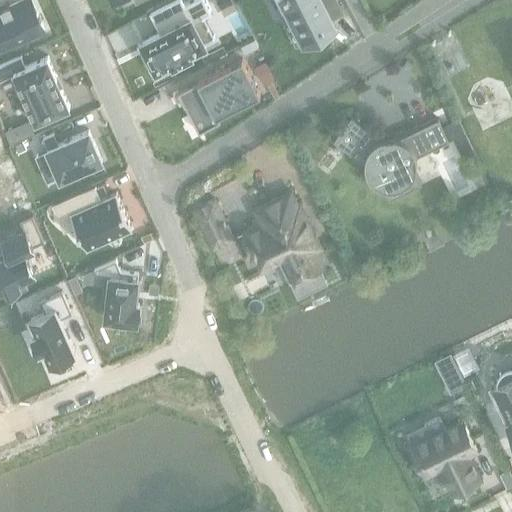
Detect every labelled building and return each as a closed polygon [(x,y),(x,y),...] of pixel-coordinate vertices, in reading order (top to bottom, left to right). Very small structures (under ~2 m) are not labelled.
[(0,48),(44,29),(31,0),(21,0),(8,6),(7,3),(6,4),(6,5),(0,7),(0,48)] [(161,31),(142,41),(156,69),(172,60),(172,61),(173,63),(191,54),(189,51),(205,43),(204,41),(212,36),(213,37),(214,36),(203,14),(210,10),(204,0),(188,0),(184,2),(182,0),(172,0),(150,11),(160,31),(161,31)] [(233,0),(213,0),(218,9),(234,1),(233,0)] [(341,11),(335,0),(276,0),(283,12),(287,10),(302,41),(322,31),(320,27),(333,22),(330,16),(341,11)] [(21,54),(0,63),(0,79),(15,73),(35,118),(35,120),(38,119),(67,106),(70,105),(69,103),(68,103),(62,88),(55,73),(48,58),(49,57),(48,55),(45,56),(26,65),(21,54)] [(218,115),(260,93),(242,57),(178,91),(185,104),(199,131),(220,120),(218,115)] [(417,158),(416,155),(449,140),(438,118),(400,136),(394,135),(387,135),(381,137),(380,137),(351,115),(333,139),(347,150),(351,145),(365,156),(362,161),(365,164),(367,169),(368,172),(371,178),(376,182),(382,185),(384,186),(390,198),(421,183),(415,170),(417,164),(417,158)] [(29,120),(5,130),(10,142),(34,131),(29,120)] [(54,132),(43,137),(47,147),(47,148),(48,150),(48,149),(59,176),(60,178),(62,177),(62,176),(74,171),(76,170),(76,171),(87,166),(86,166),(98,160),(100,160),(102,159),(101,157),(98,151),(97,150),(98,149),(93,139),(90,132),(89,131),(90,131),(89,129),(87,130),(73,136),(62,141),(63,141),(59,143),(54,132)] [(464,153),(441,160),(452,197),(475,190),(464,153)] [(95,186),(54,204),(64,229),(76,224),(86,247),(132,227),(116,192),(100,199),(99,196),(95,198),(91,189),(95,187),(95,186)] [(312,229),(310,230),(305,220),(307,219),(300,204),(298,205),(291,190),(271,199),(274,206),(258,214),(262,222),(246,230),(253,243),(251,244),(254,250),(255,249),(262,262),(278,255),(290,280),(323,264),(315,247),(320,245),(312,229)] [(214,198),(194,208),(213,248),(234,237),(214,198)] [(0,287),(3,286),(5,289),(21,282),(19,278),(23,277),(35,272),(25,249),(44,240),(33,214),(20,220),(25,230),(5,239),(10,251),(0,256),(0,287)] [(116,258),(94,268),(96,273),(110,274),(109,284),(105,283),(105,284),(103,299),(107,300),(105,318),(137,321),(139,303),(135,302),(138,271),(121,269),(116,258)] [(45,311),(30,317),(36,331),(33,332),(40,349),(44,347),(50,361),(55,359),(57,362),(71,356),(70,352),(75,350),(61,317),(72,312),(62,290),(40,300),(45,311)] [(458,371),(445,378),(451,392),(465,386),(458,371)] [(511,377),(493,386),(497,395),(495,398),(494,401),(495,405),(496,408),(499,411),(502,412),(506,412),(511,424),(511,377)] [(430,436),(413,444),(427,474),(440,467),(452,492),(480,478),(472,461),(471,462),(467,454),(477,449),(463,420),(446,428),(439,415),(424,423),(430,436)]
